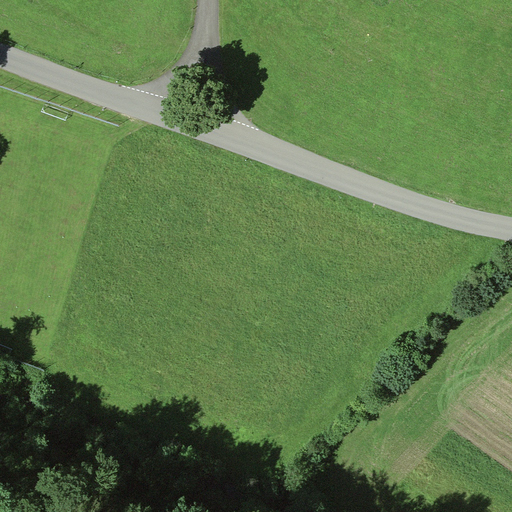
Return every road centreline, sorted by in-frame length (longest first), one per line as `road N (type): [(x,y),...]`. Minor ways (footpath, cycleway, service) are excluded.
road 1 (tertiary): [(231,137),(371,192),(511,230)]
road 2 (tertiary): [(0,52),(138,103)]
